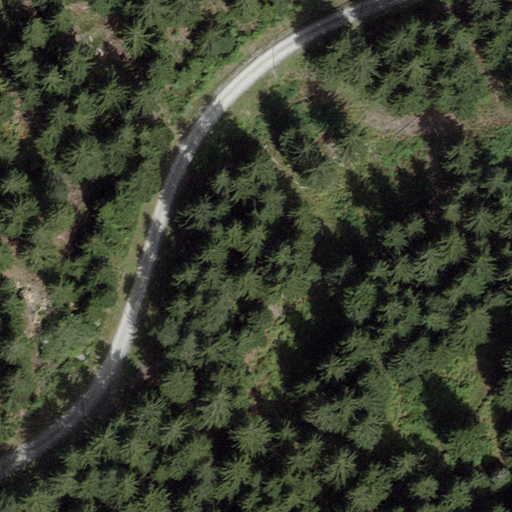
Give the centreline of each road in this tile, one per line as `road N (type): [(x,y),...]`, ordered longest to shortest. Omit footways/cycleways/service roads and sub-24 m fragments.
road 1 (track): [(0,471),(80,415),(118,362),(186,148),(217,106),(293,42),(382,0)]
road 2 (track): [(395,511),(483,386),(511,359)]
